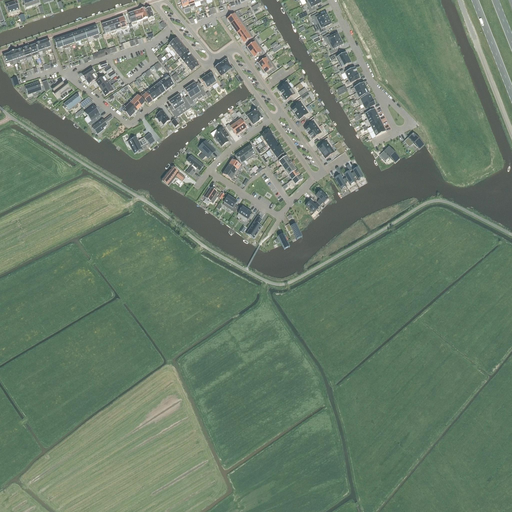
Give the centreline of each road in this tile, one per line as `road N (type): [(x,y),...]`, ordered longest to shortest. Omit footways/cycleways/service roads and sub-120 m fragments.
road 1 (unclassified): [(511,235),(432,200),(275,284),(77,160)]
road 2 (residential): [(205,66),(128,126),(61,73),(152,43),(172,26)]
road 3 (unclassified): [(511,134),(459,0)]
